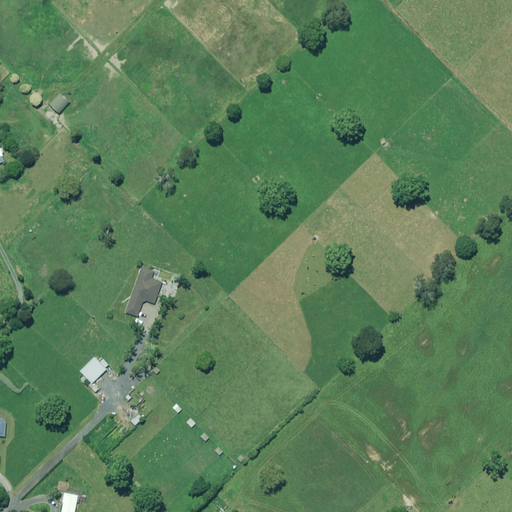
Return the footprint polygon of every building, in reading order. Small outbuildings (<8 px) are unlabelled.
[(70,103),(61,94),(51,105),(60,114),(70,103)] [(155,272),(143,267),(127,313),(139,317),(145,300),(155,304),(163,282),(153,279),(155,272)] [(82,379),(96,393),(100,389),(94,383),(107,370),(96,358),(82,372),(85,376),(82,379)] [(183,410),(178,405),(174,408),(179,413),(183,410)] [(145,418),(141,415),(133,422),(136,426),(145,418)] [(8,419),(0,418),(0,436),(7,437),(8,419)] [(197,424),(192,418),(188,423),(193,428),(197,424)] [(210,438),(206,433),(202,437),(206,442),(210,438)] [(225,452),(220,447),(216,451),(221,456),(225,452)] [(247,458),(243,454),(238,459),(242,463),(247,458)] [(83,491),(70,489),(63,493),(61,503),(65,503),(63,511),(76,511),(78,502),(86,503),(87,497),(82,496),(83,491)]
